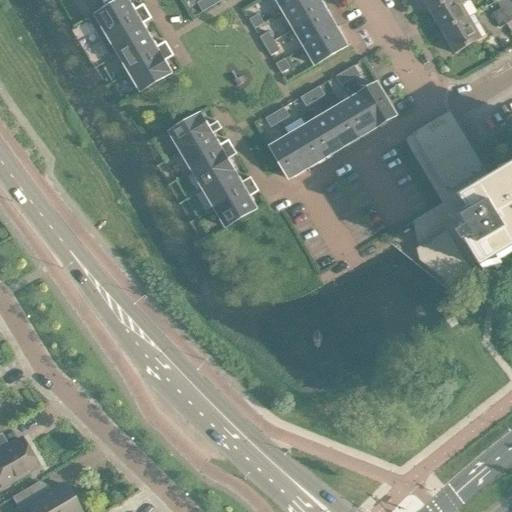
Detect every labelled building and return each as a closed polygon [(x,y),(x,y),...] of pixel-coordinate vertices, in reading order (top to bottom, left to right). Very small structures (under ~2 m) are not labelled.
[(126,0),(121,0),(95,16),(106,35),(147,11),(142,4),(133,10),(126,0)] [(207,0),(201,0),(196,3),(202,12),(211,6),(207,0)] [(275,0),(283,12),(302,0),(275,0)] [(302,0),(283,12),(293,29),(325,10),(319,0),(302,0)] [(452,0),(422,0),(430,13),(452,0)] [(452,0),(430,13),(443,34),(469,19),(468,17),(461,5),(469,0),(468,0),(452,0)] [(500,9),(508,22),(511,19),(511,4),(509,0),(500,0),(496,3),(500,9)] [(492,14),(500,27),(508,22),(500,9),(492,14)] [(336,28),(325,10),(293,29),(304,47),(336,28)] [(151,18),(147,11),(106,35),(117,53),(148,35),(141,24),(151,18)] [(254,28),(263,23),(258,14),(249,19),(254,28)] [(443,34),(455,54),(481,38),(473,25),(477,22),(473,14),(468,17),(469,19),(443,34)] [(346,46),(336,28),(304,47),(315,65),(346,46)] [(268,32),(259,37),(265,46),(274,41),(268,32)] [(155,47),(148,35),(117,53),(128,72),(169,48),(164,41),(155,47)] [(274,41),(265,46),(270,55),(279,50),(274,41)] [(173,55),(169,48),(128,72),(140,91),(170,73),(163,61),(173,55)] [(284,59),(275,64),(281,73),(289,68),(284,59)] [(359,74),(354,66),(344,71),(350,80),(359,74)] [(350,80),(344,71),(335,76),(340,85),(350,80)] [(377,84),(358,94),(377,126),(396,115),(377,84)] [(318,86),(309,92),(315,101),(324,95),(318,86)] [(305,106),(315,101),(309,92),(300,97),(305,106)] [(360,137),(377,126),(358,94),(341,105),(360,137)] [(323,115),(342,147),(360,137),(341,105),(323,115)] [(283,107),(274,113),(279,122),(289,116),(283,107)] [(274,113),(265,118),(270,127),(279,122),(274,113)] [(207,127),(200,114),(169,133),(181,152),(211,134),(221,128),(217,121),(207,127)] [(325,158),(342,147),(323,115),(306,126),(325,158)] [(421,131),(420,129),(413,133),(404,139),(409,147),(438,195),(473,174),(444,126),(443,125),(421,131)] [(288,136),(307,168),(325,158),(306,126),(288,136)] [(218,145),(211,134),(181,152),(192,170),(232,147),(228,140),(218,145)] [(288,136),(270,147),(289,179),(307,168),(288,136)] [(236,154),(232,147),(192,170),(203,189),(233,171),(226,159),(236,154)] [(473,174),(438,195),(442,203),(415,220),(427,240),(426,241),(426,243),(417,249),(417,250),(420,260),(451,285),(470,274),(471,273),(468,267),(477,262),(481,268),(511,249),(511,173),(492,185),(482,169),(473,174)] [(240,183),(233,171),(203,189),(214,208),(254,184),(250,177),(240,183)] [(258,191),(254,184),(214,208),(225,227),(256,209),(248,196),(258,191)] [(0,485),(1,487),(36,466),(19,438),(0,449),(0,485)] [(62,484),(46,493),(38,481),(11,497),(19,511),(27,506),(29,511),(78,511),(79,511),(62,484)]
